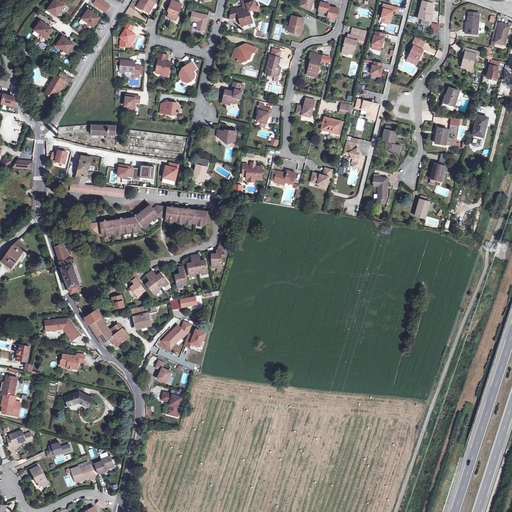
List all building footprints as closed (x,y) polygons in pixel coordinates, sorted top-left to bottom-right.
[(69,6),(61,0),(59,0),(56,5),(57,6),(53,12),(61,17),(69,6)] [(110,5),(102,0),(96,0),(94,3),(106,12),(110,5)] [(145,0),(141,8),(144,10),(145,9),(153,14),(156,9),(155,5),(156,2),(157,3),(158,0),(145,0)] [(252,8),(253,12),(258,11),(263,10),(262,6),(259,6),(258,3),(254,4),(253,0),(246,3),(248,9),(252,8)] [(309,0),(308,0),(304,0),(302,7),(313,11),(314,8),(307,6),(309,0)] [(308,0),(309,0),(307,6),(314,8),(316,0),(308,0)] [(433,4),(432,4),(433,0),(431,0),(424,0),(424,2),(423,1),(420,13),(424,14),(423,20),(418,19),(417,22),(430,25),(433,17),(430,16),(431,12),(433,4)] [(186,5),(176,1),(173,9),(175,10),(172,17),(173,19),(176,21),(177,20),(180,21),(186,5)] [(333,5),(323,3),(321,12),(331,14),(333,5)] [(400,10),(385,6),(384,10),(386,11),(383,19),(385,19),(384,24),(390,25),(391,21),(393,21),(394,15),(395,13),(399,14),(400,10)] [(337,8),(332,7),(330,18),(340,20),(343,10),(339,10),(340,8),(337,8),(337,9),(337,8)] [(131,17),(135,12),(131,8),(126,12),(131,17)] [(246,21),(247,25),(251,24),(251,26),(256,25),(253,12),(252,8),(248,9),(242,11),(241,9),(236,10),(234,20),(244,18),(244,22),(246,21)] [(94,14),(88,10),(81,19),(93,27),(99,19),(93,15),(94,14)] [(208,33),(212,17),(196,13),(194,21),(202,23),(200,31),(208,33)] [(471,31),(468,31),(468,35),(480,35),(481,15),(470,14),(470,24),(471,31)] [(296,16),(292,32),(302,35),(304,27),(306,27),(308,19),(296,16)] [(121,40),(121,46),(129,46),(129,42),(132,38),(134,39),(137,35),(131,31),(134,26),(127,21),(122,29),(125,31),(121,36),(123,38),(121,40)] [(51,26),(45,22),(39,31),(50,39),(56,31),(50,27),(51,26)] [(511,27),(503,25),(498,43),(506,45),(508,39),(510,39),(511,30),(511,27)] [(387,35),(378,33),(377,37),(376,37),(374,45),(384,48),(386,41),(386,39),(385,39),(387,35)] [(352,48),(356,49),(357,50),(359,41),(360,41),(361,37),(353,35),(352,40),(350,39),(348,38),(344,53),(351,54),(351,53),(352,48)] [(72,42),(66,38),(60,46),(72,55),(79,45),(73,41),(72,42)] [(416,43),(414,45),(416,47),(412,54),(410,57),(419,62),(425,51),(423,50),(424,48),(416,43)] [(239,55),(237,60),(245,63),(246,60),(250,58),(253,59),(255,53),(256,54),(258,52),(259,48),(249,44),(245,46),(244,48),(241,48),(238,50),(236,55),(239,55)] [(490,54),(491,49),(486,48),(484,58),(492,60),(493,55),(490,54)] [(467,58),(465,62),(464,66),(474,68),(477,59),(478,55),(481,56),(482,52),(473,50),(472,54),(468,53),(465,52),(464,57),(467,58)] [(172,56),(162,54),(160,61),(162,61),(160,73),(167,75),(168,74),(170,73),(173,73),(175,64),(170,63),(172,56)] [(315,61),(311,73),(321,75),(325,58),(313,55),(312,60),(315,61)] [(271,76),(275,78),(280,76),(282,76),(284,70),(281,69),(283,60),(274,57),(270,73),(271,76)] [(136,62),(121,60),(120,71),(126,71),(127,71),(131,72),(135,72),(135,66),(136,62)] [(489,60),(486,79),(497,81),(500,61),(489,60)] [(385,64),(376,62),(375,67),(375,66),(372,75),(382,77),(384,70),(384,69),(385,64)] [(201,70),(196,63),(188,68),(189,69),(184,73),(183,77),(186,82),(189,80),(191,83),(198,79),(199,75),(197,72),(201,70)] [(135,72),(131,72),(131,73),(134,74),(140,74),(141,66),(135,66),(135,72)] [(63,84),(67,77),(61,74),(59,78),(58,77),(57,78),(55,77),(45,95),(53,100),(63,84)] [(73,82),(67,77),(63,84),(70,88),(73,82)] [(229,91),(227,97),(231,98),(230,102),(234,103),(239,104),(241,99),(244,99),(246,93),(242,92),(244,84),(238,83),(236,89),(238,90),(237,93),(229,91)] [(485,92),(496,94),(498,86),(487,84),(485,92)] [(447,100),(445,104),(457,108),(462,93),(452,89),(449,100),(447,100)] [(0,103),(17,107),(14,96),(0,93),(0,103)] [(141,101),(142,95),(128,93),(126,110),(136,112),(137,106),(136,105),(136,100),(141,101)] [(300,108),(298,116),(312,120),(317,102),(308,100),(306,109),(300,108)] [(380,105),(360,100),(358,109),(370,112),(368,119),(377,121),(380,107),(380,105)] [(165,104),(164,113),(179,115),(183,112),(184,107),(179,101),(176,104),(171,103),(171,105),(165,104)] [(342,111),(350,113),(352,104),(344,102),(342,111)] [(272,114),(274,115),(275,111),(265,108),(263,112),(262,112),(259,122),(269,125),(271,118),(272,114)] [(490,118),(480,115),(475,134),(476,135),(474,142),(476,145),(480,146),(482,146),(484,137),(485,137),(490,118)] [(328,117),(325,129),(343,134),(346,122),(328,117)] [(111,126),(95,126),(95,135),(110,135),(109,139),(114,139),(114,136),(119,136),(120,136),(120,135),(119,135),(119,128),(119,126),(120,126),(120,125),(118,125),(118,126),(113,126),(113,125),(111,125),(111,126)] [(450,130),(440,129),(437,144),(448,146),(454,147),(455,142),(456,140),(459,141),(461,127),(452,126),(451,132),(450,131),(450,130)] [(222,131),(222,134),(225,135),(224,139),(228,143),(230,142),(233,143),(234,144),(239,142),(240,132),(231,131),(231,132),(222,131)] [(386,133),(384,140),(388,141),(385,150),(390,152),(390,154),(401,156),(403,149),(394,147),(395,142),(397,142),(398,136),(386,133)] [(360,144),(349,142),(346,154),(353,156),(356,161),(355,167),(363,169),(366,157),(364,156),(362,152),(359,148),(360,144)] [(56,150),(56,153),(52,152),(50,162),(65,165),(68,152),(56,150)] [(446,163),(448,155),(441,153),(439,161),(446,163)] [(85,155),(81,175),(91,177),(96,157),(85,155)] [(2,165),(8,167),(12,160),(5,158),(2,165)] [(203,158),(201,165),(210,167),(212,160),(203,158)] [(33,169),(33,161),(17,160),(14,167),(33,169)] [(174,186),(179,164),(169,162),(168,166),(165,165),(161,183),(174,186)] [(444,183),(448,167),(447,167),(448,164),(441,162),(441,165),(437,164),(433,180),(444,183)] [(196,179),(207,182),(210,167),(201,165),(200,165),(196,179)] [(252,180),(258,180),(265,181),(265,168),(259,168),(259,166),(254,166),(254,168),(250,168),(250,166),(247,165),(246,176),(250,176),(250,180),(252,180)] [(117,166),(117,179),(154,180),(154,166),(140,166),(140,167),(117,166)] [(326,175),(316,173),(313,182),(321,184),(320,187),(328,189),(329,186),(330,186),(332,177),(333,177),(335,170),(328,168),(326,175)] [(300,174),(294,172),(291,171),(290,174),(288,173),(281,172),(278,182),(287,185),(288,182),(290,182),(297,184),(300,174)] [(90,184),(91,177),(81,175),(79,182),(90,184)] [(380,189),(380,200),(390,201),(391,179),(383,179),(383,177),(377,177),(377,189),(380,189)] [(128,189),(90,184),(79,182),(78,182),(78,184),(73,183),(72,189),(126,196),(128,189)] [(67,214),(73,212),(69,200),(62,203),(67,214)] [(421,201),(419,208),(420,208),(418,217),(427,219),(432,203),(421,201)] [(138,230),(145,225),(146,226),(163,214),(158,207),(155,203),(148,208),(149,210),(146,212),(145,211),(139,215),(137,217),(135,219),(133,219),(134,217),(118,219),(118,220),(114,221),(114,219),(104,220),(93,222),(93,224),(105,233),(138,230)] [(162,205),(158,207),(163,214),(165,216),(171,217),(162,205)] [(162,205),(171,217),(171,219),(209,224),(213,222),(214,212),(211,211),(199,210),(199,211),(194,211),(195,209),(186,208),(186,209),(182,209),(182,207),(172,206),(162,205)] [(14,244),(3,259),(13,265),(26,246),(19,239),(14,244)] [(70,281),(76,294),(85,290),(75,259),(74,259),(68,244),(59,247),(64,262),(63,263),(70,281)] [(216,255),(216,267),(221,267),(221,265),(225,265),(224,255),(227,255),(227,250),(221,251),(221,255),(216,255)] [(198,273),(201,272),(205,272),(206,274),(211,273),(208,259),(203,260),(202,254),(199,255),(195,256),(196,262),(191,263),(193,276),(199,275),(198,273)] [(178,283),(179,288),(183,287),(185,287),(184,285),(189,284),(186,266),(180,267),(182,274),(177,275),(178,283)] [(155,271),(152,273),(149,276),(152,281),(148,284),(155,295),(160,291),(159,290),(163,288),(165,285),(166,287),(171,284),(163,274),(159,276),(155,271)] [(134,288),(141,298),(146,295),(145,293),(147,291),(141,282),(144,280),(141,277),(136,281),(138,284),(134,288)] [(120,313),(128,310),(130,310),(126,295),(117,298),(120,313)] [(200,297),(184,300),(185,307),(201,304),(200,297)] [(175,309),(185,307),(184,300),(174,302),(175,309)] [(141,332),(156,329),(152,313),(149,314),(147,307),(136,310),(141,332)] [(94,325),(105,317),(106,317),(102,311),(90,319),(94,325)] [(120,348),(127,342),(120,334),(117,335),(114,331),(105,317),(94,325),(107,345),(113,340),(120,348)] [(73,319),(49,321),(50,331),(70,329),(71,330),(70,332),(76,341),(85,335),(73,319)] [(180,326),(177,324),(161,341),(171,350),(193,327),(185,320),(180,326)] [(119,334),(126,329),(123,325),(114,331),(117,335),(120,334),(119,334)] [(119,334),(120,334),(127,342),(133,337),(126,329),(119,334)] [(184,346),(189,348),(191,344),(200,348),(206,333),(195,329),(192,335),(188,333),(184,346)] [(19,355),(18,360),(29,362),(32,346),(21,344),(20,350),(19,349),(18,354),(19,355)] [(82,353),(78,356),(78,358),(74,357),(75,355),(67,353),(66,357),(64,357),(63,361),(64,361),(64,362),(65,364),(67,365),(70,366),(69,367),(69,369),(73,370),(75,366),(80,367),(81,362),(86,363),(88,355),(82,353)] [(167,370),(166,372),(164,375),(163,378),(170,382),(175,371),(168,368),(170,363),(164,360),(161,367),(167,370)] [(33,364),(26,363),(24,371),(31,373),(33,364)] [(6,389),(4,388),(3,393),(6,394),(16,396),(21,378),(10,375),(8,383),(6,389)] [(174,403),(173,405),(175,405),(172,414),(181,417),(187,398),(167,392),(165,400),(174,403)] [(85,393),(71,397),(73,407),(83,403),(92,408),(97,400),(85,393)] [(7,398),(5,405),(3,411),(14,415),(19,397),(16,396),(6,394),(5,398),(7,398)] [(15,445),(22,443),(28,441),(29,443),(35,442),(32,433),(26,435),(25,431),(12,436),(13,439),(10,440),(12,447),(15,445)] [(58,455),(65,453),(62,443),(55,444),(55,446),(51,447),(52,451),(49,451),(51,457),(58,455)] [(112,456),(110,456),(103,459),(104,461),(97,463),(100,473),(107,470),(107,469),(116,466),(112,456)] [(73,468),(76,479),(84,476),(85,480),(92,477),(93,479),(98,478),(93,463),(81,467),(80,466),(73,468)] [(44,473),(40,466),(32,470),(35,477),(38,477),(42,486),(46,484),(50,482),(46,472),(44,473)]
